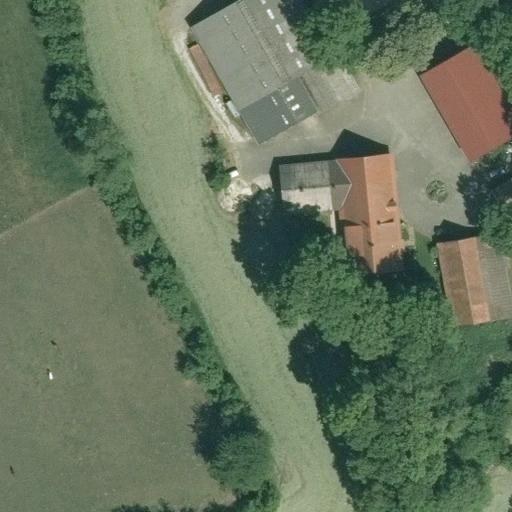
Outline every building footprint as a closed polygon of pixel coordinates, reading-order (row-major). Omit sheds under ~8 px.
[(362,89),(308,0),(250,0),(200,30),(268,144),(362,89)] [(511,95),(487,47),(436,73),(478,156),(511,138),(511,95)] [(408,267),(399,153),(345,157),(349,207),(354,271),(408,267)] [(291,212),(349,207),(345,157),(287,162),(291,212)] [(511,182),(497,190),(511,215),(511,213),(511,182)] [(493,235),(446,242),(459,326),(506,318),(493,235)]
